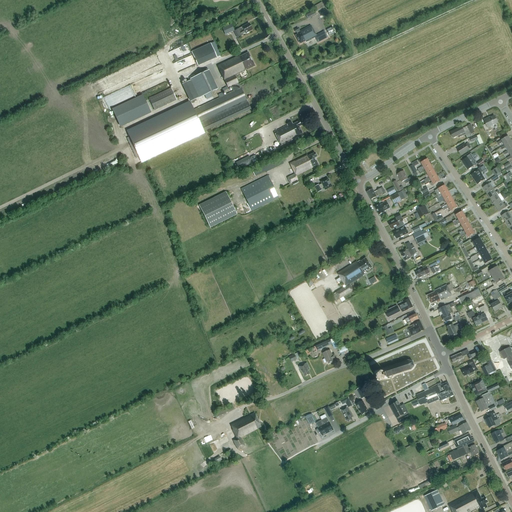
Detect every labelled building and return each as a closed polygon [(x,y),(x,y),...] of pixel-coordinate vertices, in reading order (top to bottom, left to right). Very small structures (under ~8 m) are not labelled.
[(315,13),(324,7),(321,3),(312,8),(314,11),(315,13)] [(234,31),(231,24),(222,28),(225,35),(234,31)] [(239,28),(235,30),(239,37),(243,35),(242,34),(245,33),(246,34),(249,32),(249,31),(252,29),(249,24),(245,26),(245,25),(242,27),(239,29),(239,28)] [(305,42),(315,37),(318,42),(327,37),(324,31),(316,35),(311,25),(300,31),(298,28),(294,30),(296,32),(298,34),(295,35),(300,44),(305,41),(305,42)] [(329,35),(330,36),(335,33),(332,27),(326,30),(329,35)] [(214,42),(194,50),(200,65),(219,57),(214,42)] [(250,56),(249,55),(249,54),(248,54),(244,56),(243,55),(240,57),(239,56),(218,66),(228,88),(231,86),(238,83),(235,75),(244,71),(244,70),(249,67),(253,65),(253,64),(253,63),(252,61),(250,57),(250,56)] [(174,62),(177,71),(187,68),(187,67),(192,66),(190,58),(174,62)] [(213,70),(192,77),(200,97),(220,90),(213,70)] [(194,110),(197,118),(203,131),(251,109),(241,88),(240,88),(238,83),(231,86),(234,91),(194,110)] [(171,88),(149,98),(154,110),(176,100),(171,88)] [(147,94),(115,107),(122,126),(154,113),(147,94)] [(204,132),(203,131),(197,118),(194,110),(193,110),(190,103),(127,132),(141,161),(204,132)] [(484,120),(486,124),(483,126),(486,133),(492,130),(491,126),(498,123),(495,116),(489,119),(489,118),(484,120)] [(274,132),(281,146),(299,136),(298,135),(302,133),(299,127),(301,126),(299,121),(293,124),(292,123),(287,125),(288,125),(274,132)] [(453,138),(458,136),(459,138),(466,135),(462,127),(451,133),(453,138)] [(136,158),(139,156),(129,136),(126,138),(136,158)] [(503,142),(505,145),(511,142),(508,136),(501,140),(498,143),(499,145),(503,142)] [(274,149),(280,146),(278,140),(271,143),(274,149)] [(505,145),(501,148),(502,150),(506,148),(508,151),(511,148),(511,142),(505,145)] [(466,144),(458,149),(461,155),(471,148),(468,143),(466,145),(466,144)] [(307,155),(290,164),(295,174),(287,178),(290,184),(298,180),(296,177),(298,177),(297,175),(318,165),(315,158),(317,157),(315,153),(308,156),(307,155)] [(240,168),(255,163),(252,156),(238,161),(240,168)] [(468,170),(474,166),(472,163),(476,160),(473,156),(469,158),(468,157),(462,161),(468,170)] [(423,166),(421,167),(422,170),(425,168),(424,168),(431,165),(428,159),(424,161),(423,159),(419,161),(420,164),(421,163),(423,166)] [(424,168),(425,168),(425,169),(428,174),(434,170),(431,165),(424,168)] [(478,170),(471,175),(478,184),(485,180),(482,175),(488,171),(484,166),(478,170)] [(501,172),(498,167),(492,171),(495,176),(501,172)] [(434,170),(428,174),(429,177),(427,178),(429,180),(431,179),(437,176),(434,170)] [(406,184),(413,180),(411,177),(408,179),(404,171),(398,174),(402,182),(404,181),(406,184)] [(252,211),(279,198),(268,176),(241,189),(252,211)] [(431,179),(432,182),(430,184),(432,186),(440,181),(437,176),(431,179)] [(328,178),(321,182),(322,184),(319,185),(319,184),(315,186),(318,192),(322,190),(321,188),(323,187),(325,190),(332,186),(331,185),(331,184),(330,183),(328,178)] [(398,192),(403,189),(402,187),(400,188),(396,181),(393,182),(398,192)] [(494,190),(490,183),(483,188),(487,194),(494,190)] [(445,185),(435,191),(437,194),(438,194),(440,196),(442,194),(448,191),(445,185)] [(387,191),(390,195),(396,192),(393,187),(387,191)] [(377,191),(374,192),(373,189),(367,192),(371,200),(380,195),(383,194),(381,189),(377,191)] [(402,200),(408,197),(404,190),(398,193),(391,197),(394,205),(402,200)] [(496,192),(494,190),(487,194),(491,200),(498,195),(500,194),(498,191),(496,192)] [(440,196),(441,198),(443,197),(445,200),(451,196),(448,191),(442,194),(440,196)] [(210,228),(237,215),(226,192),(199,205),(210,228)] [(502,201),(498,195),(491,200),(495,206),(502,201)] [(445,201),(443,202),(445,204),(446,203),(448,205),(448,206),(454,202),(451,196),(445,200),(445,201)] [(384,211),(390,208),(387,201),(380,205),(380,204),(375,207),(379,215),(384,212),(384,211)] [(495,206),(499,212),(508,206),(506,203),(504,204),(502,201),(495,206)] [(449,208),(451,211),(458,208),(454,202),(448,206),(448,205),(446,207),(447,209),(449,208)] [(429,213),(425,206),(416,210),(420,218),(429,213)] [(466,217),(463,212),(456,215),(459,221),(466,217)] [(511,217),(508,212),(502,216),(505,222),(511,217)] [(437,223),(444,219),(442,215),(438,218),(435,213),(432,215),(437,223)] [(397,219),(393,221),(393,222),(389,223),(392,229),(396,227),(397,229),(405,225),(403,221),(400,214),(395,216),(397,219)] [(462,226),(469,223),(466,217),(459,221),(457,222),(458,224),(461,223),(462,226)] [(472,228),(469,223),(462,226),(463,226),(465,232),(472,228)] [(398,231),(394,233),(395,235),(395,236),(396,238),(397,238),(400,237),(404,235),(408,233),(407,230),(405,227),(398,230),(398,231)] [(465,235),(467,234),(469,237),(475,234),(472,228),(465,232),(463,233),(465,235)] [(413,235),(418,245),(427,240),(425,238),(428,236),(425,230),(422,231),(413,235)] [(473,242),(476,247),(483,243),(480,238),(473,242)] [(483,243),(476,247),(479,253),(486,249),(483,243)] [(413,257),(412,256),(418,253),(415,248),(410,251),(409,249),(406,250),(401,253),(405,261),(410,258),(413,257)] [(480,255),(482,258),(489,254),(486,249),(479,253),(477,254),(478,256),(480,255)] [(482,258),(482,259),(479,260),(480,262),(483,261),(485,264),(492,260),(489,254),(482,258)] [(372,268),(366,258),(361,262),(360,261),(358,263),(357,262),(338,274),(346,287),(332,295),(336,301),(353,290),(350,285),(363,276),(365,274),(364,273),(372,268)] [(431,269),(434,274),(439,271),(436,266),(431,269)] [(427,267),(416,272),(419,278),(430,273),(427,267)] [(479,276),(483,274),(486,272),(488,276),(491,274),(493,277),(501,273),(497,267),(490,271),(487,267),(481,271),(477,273),(479,276)] [(454,290),(460,287),(454,273),(447,277),(454,290)] [(504,279),(501,273),(493,277),(495,281),(492,283),(494,286),(487,290),(489,293),(499,287),(497,283),(504,279)] [(431,304),(436,301),(437,303),(441,301),(452,295),(447,285),(434,291),(435,292),(433,293),(433,292),(431,294),(427,296),(431,304)] [(495,300),(496,302),(491,305),(495,312),(502,307),(498,299),(501,297),(497,290),(491,293),(495,300)] [(399,304),(403,312),(413,307),(409,299),(399,304)] [(444,316),(443,317),(445,322),(452,319),(450,314),(452,313),(450,308),(455,306),(454,303),(440,309),(441,309),(444,316)] [(388,318),(400,312),(397,306),(385,312),(388,318)] [(479,317),(482,324),(488,321),(484,313),(487,311),(485,306),(479,308),(482,313),(481,313),(479,314),(478,315),(479,317)] [(476,318),(473,311),(467,314),(470,319),(473,318),(476,326),(482,324),(479,317),(476,318)] [(416,314),(409,317),(409,318),(405,319),(407,323),(411,322),(411,323),(419,319),(416,314)] [(412,336),(424,330),(420,321),(412,325),(413,328),(409,330),(412,336)] [(458,335),(456,331),(460,329),(460,330),(463,328),(461,323),(458,325),(456,325),(457,326),(454,327),(453,324),(447,327),(450,333),(448,333),(450,338),(458,335)] [(383,328),(387,336),(391,334),(386,325),(383,328)] [(399,340),(396,335),(386,339),(389,345),(399,340)] [(332,344),(334,348),(339,345),(335,337),(330,339),(332,344)] [(318,351),(332,344),(330,339),(316,346),(318,351)] [(341,348),(344,355),(351,352),(349,345),(341,348)] [(510,347),(501,352),(504,359),(507,358),(509,361),(508,361),(511,369),(511,348),(510,348),(510,347)] [(337,358),(335,354),(333,355),(330,350),(323,353),(325,359),(326,358),(329,364),(334,362),(333,360),(337,358)] [(468,350),(461,353),(451,357),(454,363),(463,359),(462,356),(469,353),(468,350)] [(496,371),(490,359),(487,361),(489,365),(485,367),(487,371),(489,374),(496,371)] [(413,362),(408,361),(384,368),(385,372),(383,373),(383,375),(386,374),(387,378),(411,370),(414,366),(413,362)] [(473,372),(474,372),(472,368),(476,367),(473,361),(468,363),(470,366),(462,370),(465,376),(468,374),(469,376),(474,374),(473,372)] [(310,374),(308,370),(310,369),(307,363),(299,367),(301,371),(302,371),(305,376),(310,374)] [(380,380),(380,378),(383,377),(383,379),(385,378),(384,377),(386,376),(385,375),(383,375),(383,373),(382,372),(384,372),(384,371),(382,371),(381,369),(380,370),(381,371),(378,372),(377,371),(376,371),(376,373),(374,373),(375,375),(376,374),(377,377),(376,378),(376,379),(378,378),(379,380),(380,380)] [(485,388),(484,388),(481,381),(471,385),(476,396),(486,391),(485,391),(486,390),(485,388)] [(438,387),(438,386),(423,392),(417,395),(418,400),(417,400),(419,404),(421,405),(428,402),(428,404),(432,402),(440,399),(440,401),(454,395),(448,382),(438,387)] [(500,388),(498,384),(487,389),(489,393),(500,388)] [(362,399),(369,395),(364,386),(357,390),(362,399)] [(490,397),(489,393),(482,396),(484,398),(477,402),(482,412),(489,408),(486,403),(489,401),(487,398),(490,397)] [(352,406),(348,397),(341,401),(343,405),(346,403),(348,408),(352,406)] [(367,412),(366,410),(367,409),(363,401),(356,404),(359,411),(360,411),(362,415),(367,412)] [(397,419),(400,423),(411,417),(404,404),(401,406),(398,402),(390,406),(397,419)] [(216,419),(235,409),(232,404),(214,414),(216,419)] [(353,417),(349,409),(347,407),(341,411),(346,420),(347,420),(348,422),(352,420),(351,418),(353,417)] [(329,408),(325,410),(329,418),(333,416),(329,408)] [(489,428),(495,425),(496,426),(500,424),(500,423),(500,422),(501,421),(500,419),(499,419),(498,419),(494,411),(488,414),(490,418),(486,420),(489,428)] [(231,425),(233,429),(232,430),(237,439),(233,440),(238,449),(244,446),(240,437),(261,427),(254,413),(231,425)] [(462,415),(454,418),(454,417),(450,419),(453,426),(464,420),(462,415)] [(322,420),(328,433),(333,430),(327,418),(322,420)] [(328,433),(322,420),(316,423),(319,428),(319,429),(317,430),(316,431),(318,433),(319,433),(321,432),(322,435),(328,433)] [(437,427),(440,432),(448,428),(446,423),(437,427)] [(459,432),(461,430),(463,434),(471,430),(467,423),(459,427),(457,428),(456,425),(447,429),(450,435),(458,431),(459,432)] [(499,431),(492,434),(497,443),(504,440),(501,434),(504,433),(502,430),(499,431)] [(473,438),(472,438),(469,434),(460,438),(454,441),(456,444),(458,449),(474,442),(475,441),(474,438),(473,438)] [(511,442),(503,446),(504,448),(497,451),(501,460),(509,456),(507,453),(511,451),(511,442)] [(467,446),(450,453),(454,460),(470,453),(470,452),(471,452),(473,456),(479,453),(475,445),(469,448),(468,448),(467,446)] [(230,460),(229,459),(230,459),(226,452),(223,454),(221,455),(224,460),(223,460),(224,462),(226,461),(227,462),(230,460)] [(511,459),(511,460),(503,464),(505,467),(504,467),(505,469),(506,469),(506,470),(511,466),(511,459)] [(445,505),(438,490),(425,496),(432,511),(445,505)] [(477,490),(449,505),(452,511),(473,511),(481,508),(482,510),(488,507),(486,504),(488,502),(485,497),(482,499),(477,490)]
